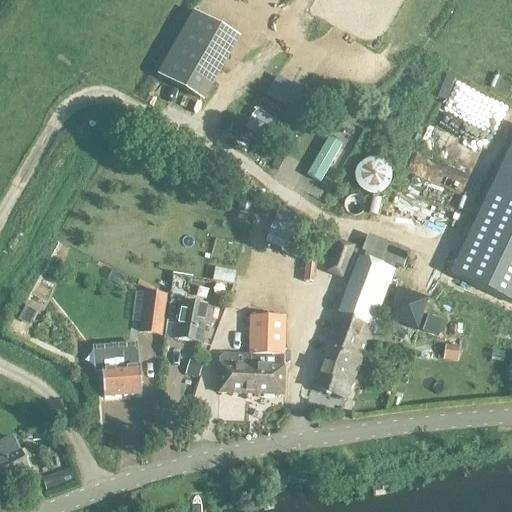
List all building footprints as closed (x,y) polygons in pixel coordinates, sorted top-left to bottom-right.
[(158,76),(199,99),(233,38),(191,16),(158,76)] [(319,183),(341,146),(329,139),(307,177),(319,183)] [(511,305),(511,148),(484,207),(451,276),(511,305)] [(216,161),(210,175),(238,188),(245,173),(216,161)] [(299,237),(270,226),(263,245),(291,256),(299,237)] [(409,253),(368,237),(362,253),(338,243),(328,273),(350,281),(312,389),(345,401),(378,316),(386,318),(397,287),(388,284),(394,267),(403,270),(409,253)] [(314,264),(306,263),(304,283),(312,284),(314,264)] [(186,295),(170,293),(165,335),(175,338),(174,340),(202,345),(206,326),(211,327),(214,310),(184,304),(186,295)] [(166,297),(146,294),(141,333),(161,336),(166,297)] [(218,394),(249,395),(283,396),(286,320),(251,319),(250,356),(225,355),(220,358),(219,365),(218,394)] [(139,368),(138,368),(136,346),(94,349),(96,372),(103,371),(105,399),(141,396),(139,368)] [(446,348),(445,360),(457,361),(458,349),(446,348)] [(186,374),(198,378),(202,366),(190,362),(186,374)] [(11,439),(0,444),(0,485),(28,471),(11,439)] [(58,475),(62,486),(74,482),(70,471),(58,475)]
